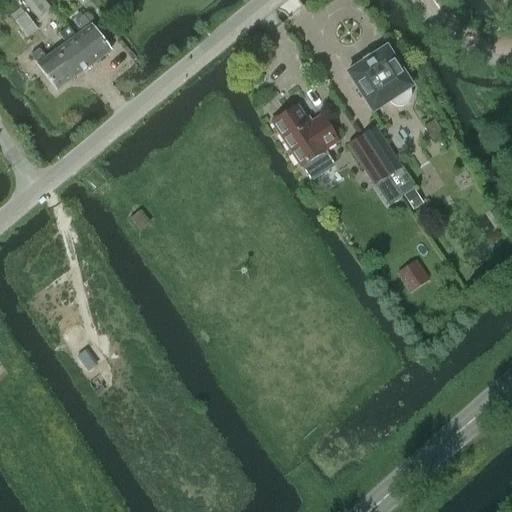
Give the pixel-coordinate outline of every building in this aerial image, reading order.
[(41,0),(26,0),(40,16),(49,9),(41,0)] [(24,15),(14,22),(27,38),(36,31),(24,15)] [(72,39),(92,65),(109,52),(84,18),(77,24),(82,32),(75,37),(72,39)] [(72,39),(75,37),(69,29),(62,35),(68,43),(54,53),(74,78),(92,65),(72,39)] [(407,103),(410,98),(409,92),(408,90),(411,88),(385,49),(346,75),(372,114),(389,102),(390,104),(396,107),(402,107),(407,103)] [(74,78),(54,53),(44,61),(38,53),(31,58),(56,91),(74,78)] [(296,107),(271,124),(300,169),(309,184),(335,167),(326,153),(324,151),(338,142),(321,117),(308,126),(296,107)] [(374,129),(361,137),(387,178),(400,198),(413,189),(374,129)] [(374,187),(387,178),(361,137),(347,146),(374,187)] [(412,192),(405,197),(412,209),(420,204),(412,192)] [(427,281),(418,267),(402,277),(411,292),(427,281)]
